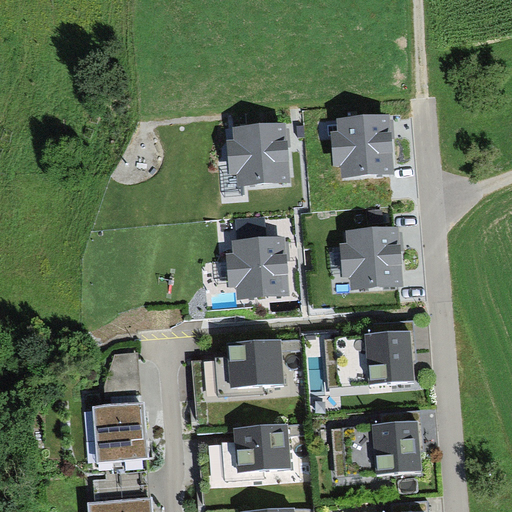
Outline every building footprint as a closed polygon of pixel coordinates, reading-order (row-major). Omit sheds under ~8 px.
[(399,174),(394,114),(335,119),(336,132),(329,132),(332,168),(340,168),(341,178),(387,174),(399,174)] [(291,172),(287,126),(228,130),(229,143),(222,144),(225,180),(233,179),(234,189),(292,185),(291,172)] [(407,275),(403,228),(344,233),(345,246),(338,246),(341,282),(349,282),(350,292),(408,288),(407,275)] [(292,287),(288,239),(229,244),(230,257),(223,257),(226,293),(234,293),(235,303),(293,299),(292,287)] [(328,389),(414,384),(413,357),(411,336),(325,341),(328,389)] [(264,387),(284,386),(281,342),(226,346),(227,360),(215,361),(217,397),(265,393),(264,387)] [(92,409),(98,464),(147,460),(143,406),(139,353),(115,355),(103,388),(105,408),(92,409)] [(337,478),(423,473),(422,446),(420,424),(334,429),(337,478)] [(264,473),(291,471),(288,426),(233,430),(233,443),(221,444),(223,483),(264,480),(264,473)] [(150,511),(149,500),(88,505),(88,511),(150,511)]
